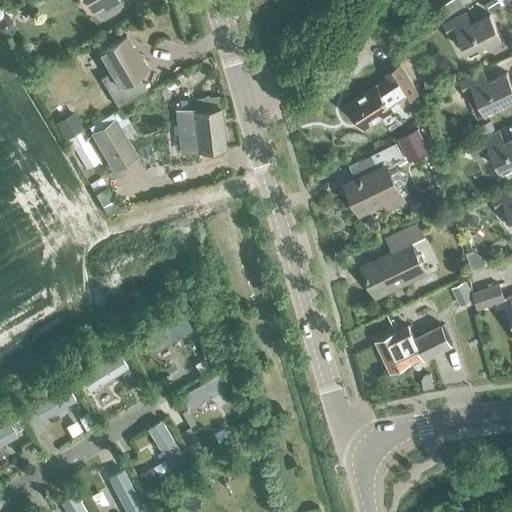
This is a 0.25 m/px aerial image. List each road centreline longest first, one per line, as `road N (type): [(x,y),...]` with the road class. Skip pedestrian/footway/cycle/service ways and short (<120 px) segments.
road 1 (tertiary): [(368,446),(338,416),(250,115)]
road 2 (tertiary): [(368,446),(404,428),(511,412)]
road 3 (residential): [(250,115),(339,0)]
road 4 (tertiary): [(250,115),(214,0)]
